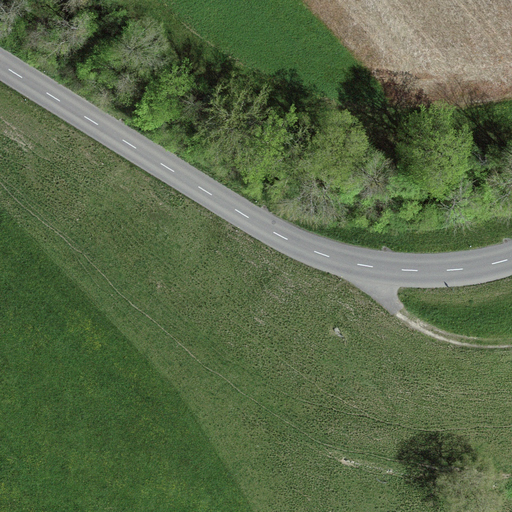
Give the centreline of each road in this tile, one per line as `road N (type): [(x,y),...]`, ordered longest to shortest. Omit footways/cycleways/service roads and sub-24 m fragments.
road 1 (tertiary): [(0,64),(252,223),(312,249),(350,263),(419,271),(511,257)]
road 2 (track): [(511,341),(462,340),(425,328),(350,263)]
